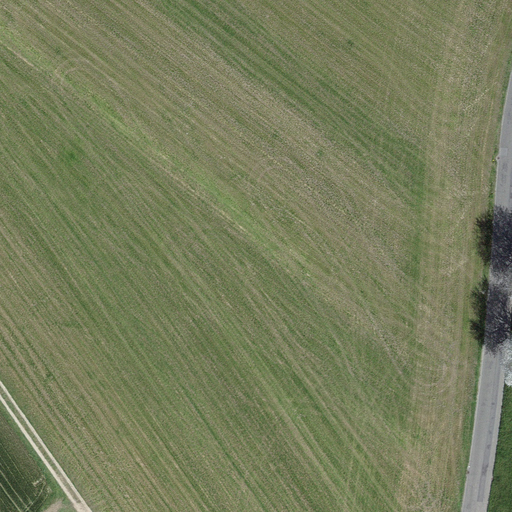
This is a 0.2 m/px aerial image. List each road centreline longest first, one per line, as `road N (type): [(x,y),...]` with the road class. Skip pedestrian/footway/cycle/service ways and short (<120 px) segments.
road 1 (tertiary): [(511,133),(471,511)]
road 2 (track): [(0,392),(83,511)]
